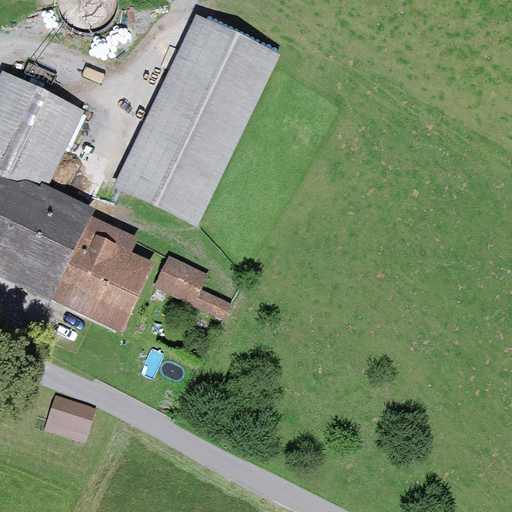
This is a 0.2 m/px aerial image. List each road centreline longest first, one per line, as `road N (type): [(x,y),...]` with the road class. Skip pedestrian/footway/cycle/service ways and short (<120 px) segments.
road 1 (unclassified): [(317,511),(46,374),(0,359)]
road 2 (track): [(0,54),(20,45),(103,69),(190,0)]
